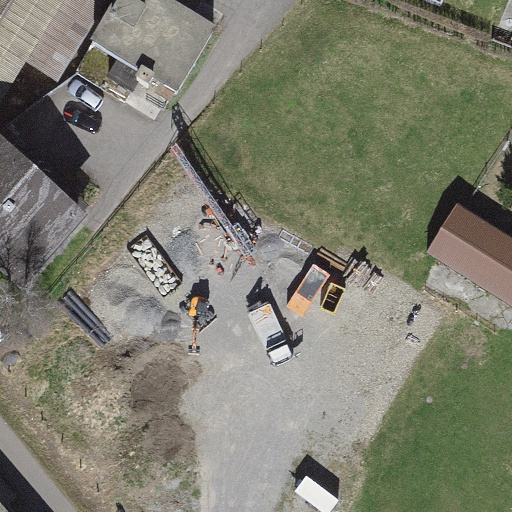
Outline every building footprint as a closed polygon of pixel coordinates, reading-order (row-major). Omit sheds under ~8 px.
[(0,0),(0,110),(28,64),(61,84),(83,49),(52,30),(69,0),(0,0)] [(217,26),(171,0),(126,0),(99,47),(141,72),(144,65),(182,87),(217,26)] [(0,268),(21,287),(87,211),(0,135),(0,268)] [(511,249),(467,222),(438,270),(511,315),(511,249)] [(0,511),(9,511),(0,501),(0,511)]
